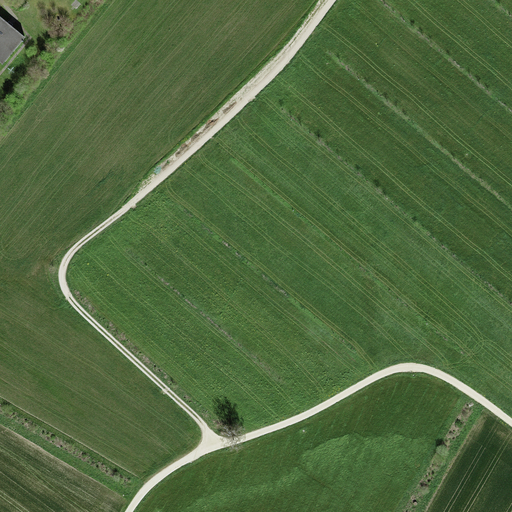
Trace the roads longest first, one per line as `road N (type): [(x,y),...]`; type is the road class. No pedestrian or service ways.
road 1 (track): [(220,446),(73,303),(63,283),(69,258),(181,163),(330,0)]
road 2 (track): [(137,511),(160,484),(220,446),(292,426),(409,370),(464,386),(511,422)]
